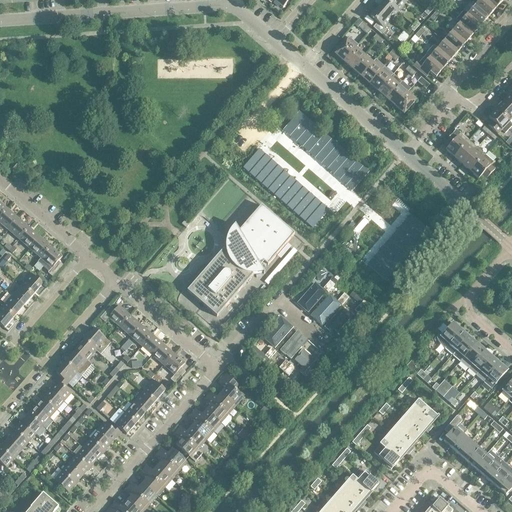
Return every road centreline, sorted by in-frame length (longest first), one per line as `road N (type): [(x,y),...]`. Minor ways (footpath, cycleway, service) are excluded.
road 1 (residential): [(89,511),(221,360)]
road 2 (residential): [(0,417),(116,285)]
road 3 (residential): [(511,351),(458,305),(511,248)]
road 4 (residential): [(511,246),(405,155)]
road 5 (residential): [(221,360),(275,302),(316,337)]
road 6 (residential): [(305,68),(405,155)]
road 7 (residential): [(221,360),(136,288),(116,285)]
road 8 (residential): [(86,259),(0,357)]
road 9 (residential): [(102,13),(232,7)]
road 10 (residential): [(511,13),(452,80),(447,110)]
